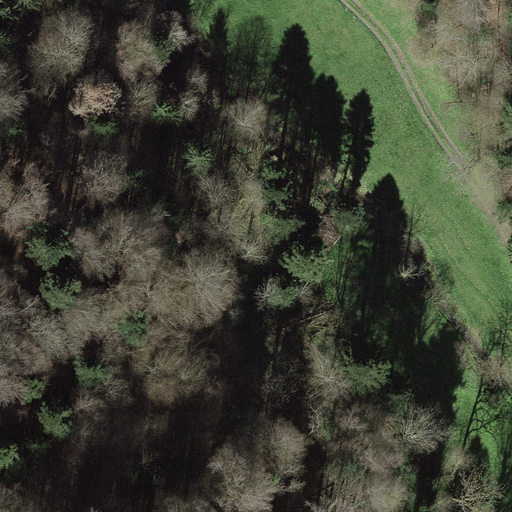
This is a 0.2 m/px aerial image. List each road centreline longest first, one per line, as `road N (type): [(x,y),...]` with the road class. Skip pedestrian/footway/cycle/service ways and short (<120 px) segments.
road 1 (track): [(14,126),(232,294),(409,511)]
road 2 (track): [(0,113),(73,227),(123,388),(192,511)]
